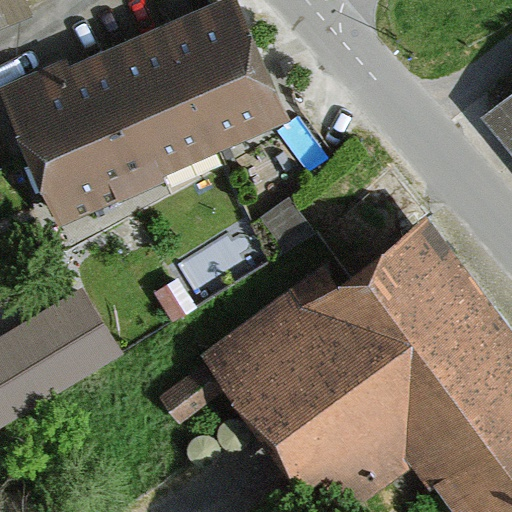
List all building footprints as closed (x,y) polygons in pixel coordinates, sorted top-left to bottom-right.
[(0,113),(48,228),(288,126),(235,0),(0,98),(0,113)] [(0,0),(0,33),(35,20),(25,0),(0,0)] [(511,71),(476,102),(511,145),(511,71)] [(451,511),(511,511),(511,328),(428,205),(295,295),(298,299),(205,362),(307,511),(357,511),(422,468),(451,511)] [(74,297),(0,341),(0,422),(110,356),(74,297)]
